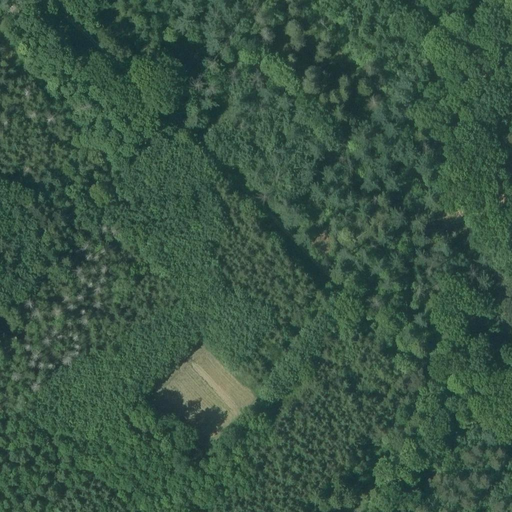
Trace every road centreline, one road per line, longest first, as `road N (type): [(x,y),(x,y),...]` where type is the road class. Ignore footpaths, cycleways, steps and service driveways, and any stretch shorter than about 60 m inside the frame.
road 1 (track): [(511,448),(51,0)]
road 2 (track): [(285,229),(234,281),(203,295),(209,348)]
